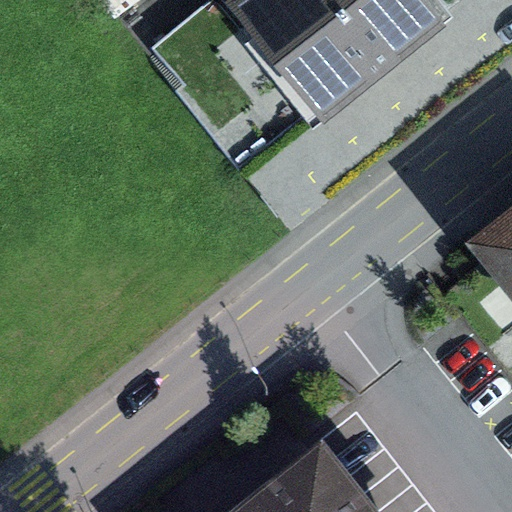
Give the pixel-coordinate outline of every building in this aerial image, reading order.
[(122,0),(97,0),(107,12),(122,0)] [(258,29),(234,0),(206,0),(152,44),(184,84),(176,90),(240,169),(307,116),(245,40),(258,29)] [(452,12),(442,0),(234,0),(258,29),(245,40),(307,116),(313,124),(452,12)] [(511,190),(465,227),(484,250),(511,285),(511,190)] [(367,511),(324,457),(254,511),(367,511)]
